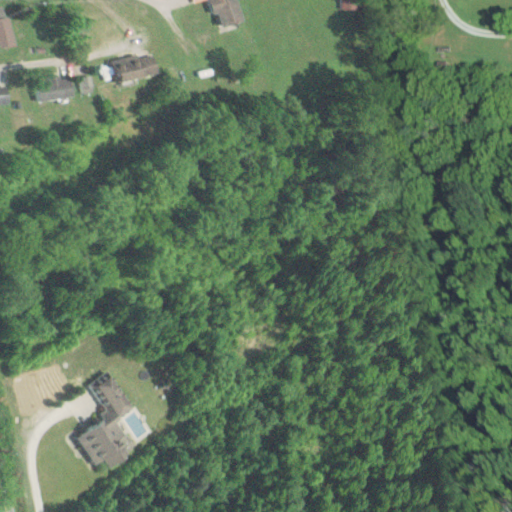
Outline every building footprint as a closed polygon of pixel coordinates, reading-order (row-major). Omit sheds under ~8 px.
[(215,0),(221,24),(244,19),(239,0),(215,0)] [(0,47),(16,45),(8,4),(0,5),(0,47)] [(156,54),(117,57),(118,79),(158,75),(156,54)] [(48,74),(47,83),(38,82),(36,96),(71,100),(74,78),(48,74)] [(0,104),(10,103),(8,85),(0,85),(0,104)] [(129,410),(109,374),(86,386),(104,417),(73,434),(91,466),(103,460),(107,467),(128,456),(119,438),(123,436),(114,418),(129,410)]
